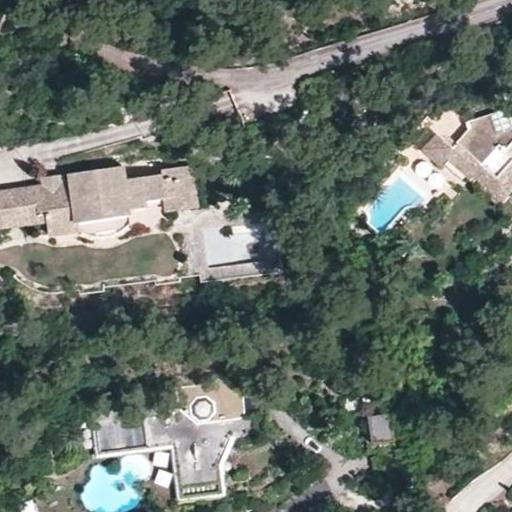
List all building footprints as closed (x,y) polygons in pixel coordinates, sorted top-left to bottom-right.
[(511,94),(505,96),(507,103),(463,116),(447,106),(429,127),(437,135),(453,149),(444,159),(447,163),(469,181),(480,170),(495,182),(511,161),(511,160),(504,153),(511,145),(511,94)] [(453,149),(437,135),(423,151),(442,168),(447,163),(444,159),(453,149)] [(511,145),(504,153),(511,160),(511,161),(495,182),(480,170),(469,181),(499,207),(511,193),(511,145)] [(59,185),(44,187),(0,192),(0,227),(45,221),(48,234),(79,231),(79,223),(128,217),(128,211),(144,208),(144,201),(164,199),(161,183),(160,174),(124,179),(121,167),(70,174),(70,183),(59,185)] [(161,169),(160,174),(161,183),(190,179),(188,167),(161,169)] [(43,177),(44,187),(59,185),(57,176),(43,177)] [(190,179),(161,183),(164,199),(166,212),(194,208),(190,179)] [(511,193),(499,207),(511,217),(511,193)] [(79,223),(79,231),(85,234),(95,237),(105,236),(118,231),(128,222),(128,217),(79,223)] [(395,233),(388,242),(393,245),(399,237),(395,233)] [(142,398),(90,405),(97,453),(176,443),(184,499),(222,494),(219,464),(230,437),(257,433),(253,394),(242,394),(218,377),(215,384),(177,388),(179,407),(168,409),(167,404),(143,407),(142,398)] [(388,412),(367,416),(372,442),(393,438),(388,412)]
